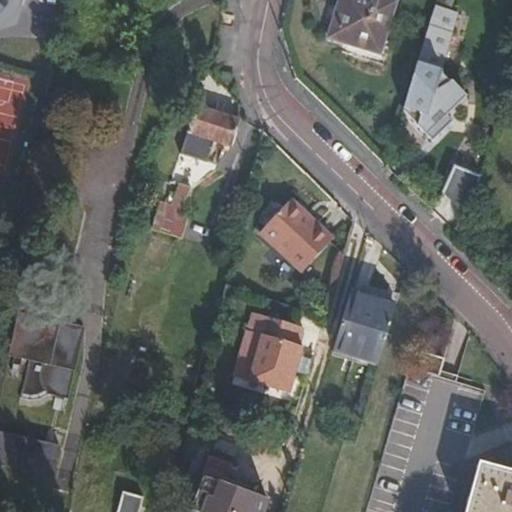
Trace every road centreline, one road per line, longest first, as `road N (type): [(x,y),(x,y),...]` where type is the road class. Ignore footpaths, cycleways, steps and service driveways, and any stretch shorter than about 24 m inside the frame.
road 1 (residential): [(64,485),(90,305),(136,98),(157,33),(199,0)]
road 2 (residential): [(268,0),(265,85),(301,137),(492,308),(511,338)]
